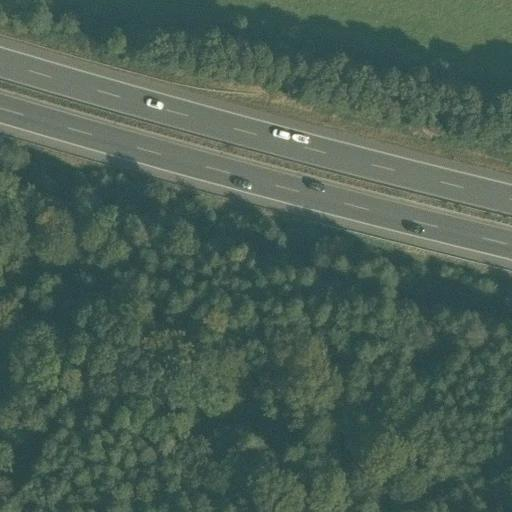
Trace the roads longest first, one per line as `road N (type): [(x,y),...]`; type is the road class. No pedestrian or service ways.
road 1 (track): [(0,191),(511,339)]
road 2 (motorway): [(511,205),(0,66)]
road 3 (motorway): [(0,112),(511,250)]
